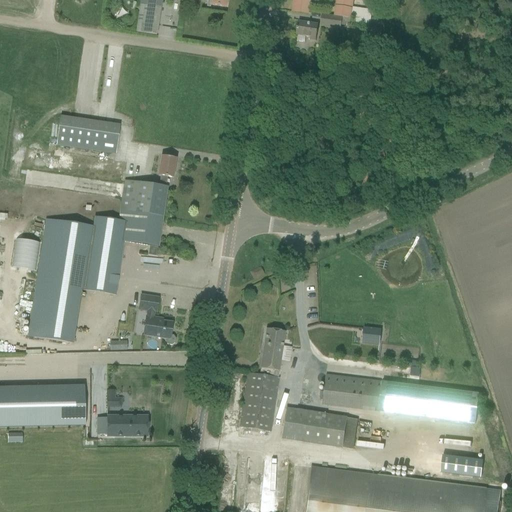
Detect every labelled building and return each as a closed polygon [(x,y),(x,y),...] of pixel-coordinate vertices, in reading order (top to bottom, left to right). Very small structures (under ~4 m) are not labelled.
[(136,33),(136,34),(157,36),(161,10),(161,0),(140,0),(140,1),(140,5),(140,7),(136,33)] [(209,0),(209,6),(216,7),(226,8),(226,0),(209,0)] [(294,0),(292,12),(308,15),(310,0),(294,0)] [(336,0),(334,16),(322,14),(322,15),(334,17),(343,18),(350,19),(370,22),(372,12),(351,9),(352,0),(336,0)] [(341,30),(342,26),(343,18),(334,17),(332,29),(341,30)] [(309,41),(315,41),(317,26),(298,22),(296,36),(298,36),(297,42),(305,44),(306,38),(310,38),(309,41)] [(369,37),(374,38),(381,39),(382,29),(376,28),(370,27),(369,37)] [(56,146),(115,155),(120,126),(60,118),(56,146)] [(160,157),(157,176),(159,177),(160,177),(159,184),(166,185),(167,178),(173,179),(176,160),(166,158),(160,157)] [(124,182),(120,212),(163,219),(168,188),(168,185),(166,185),(159,184),(158,184),(149,183),(149,186),(124,182)] [(36,283),(27,337),(29,338),(45,340),(73,344),(80,291),(116,296),(123,242),(149,246),(148,256),(156,257),(156,254),(157,248),(158,248),(160,238),(162,224),(163,219),(120,212),(118,221),(94,218),(93,227),(69,224),(54,222),(45,220),(36,283)] [(143,336),(166,339),(165,342),(167,345),(172,346),(175,344),(175,340),(173,336),(170,336),(172,324),(158,322),(159,319),(153,318),(154,313),(156,313),(159,299),(141,296),(139,310),(147,312),(146,317),(143,336)] [(364,328),(362,343),(371,344),(373,329),(364,328)] [(248,376),(240,428),(250,429),(271,432),(279,379),(274,379),(275,372),(279,372),(281,361),(283,347),(283,344),(283,343),(285,333),(266,330),(259,376),(248,374),(248,376)] [(119,351),(118,343),(110,343),(110,352),(119,351)] [(410,377),(419,378),(420,369),(418,369),(419,362),(412,362),(411,368),(410,377)] [(379,412),(379,411),(453,420),(476,423),(479,395),(326,376),(322,405),(379,412)] [(0,420),(83,421),(83,381),(0,380),(0,420)] [(357,420),(285,409),(280,441),(352,452),(357,420)] [(147,437),(147,418),(123,418),(107,418),(107,419),(97,420),(97,436),(107,436),(107,437),(124,437),(147,437)] [(473,457),(475,445),(443,441),(441,453),(473,457)] [(482,463),(442,458),(440,475),(480,479),(482,463)] [(305,511),(498,511),(501,492),(311,468),(305,511)]
